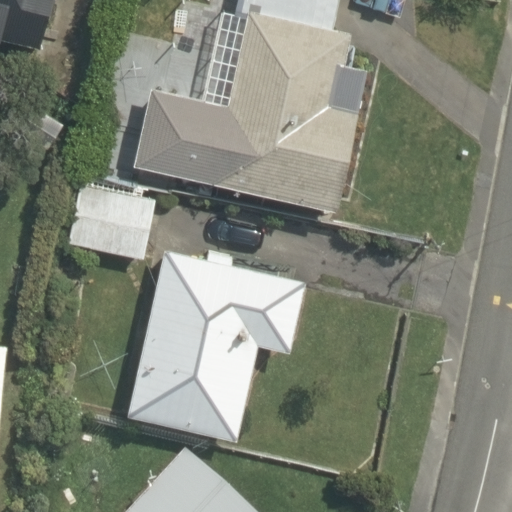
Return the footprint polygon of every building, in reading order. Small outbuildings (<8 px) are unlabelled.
[(0,0),(0,32),(37,42),(47,0),(0,0)] [(155,88),(138,164),(342,209),(372,70),(350,65),(356,33),(336,28),(341,0),(241,0),(239,13),(225,9),(205,98),(155,88)] [(149,259),(160,198),(83,181),(71,242),(149,259)] [(211,258),(169,249),(132,415),(243,440),(263,344),(295,351),(311,279),(237,264),(238,256),(213,251),(211,258)] [(0,474),(12,345),(0,344),(0,474)] [(252,511),(190,457),(137,511),(252,511)]
